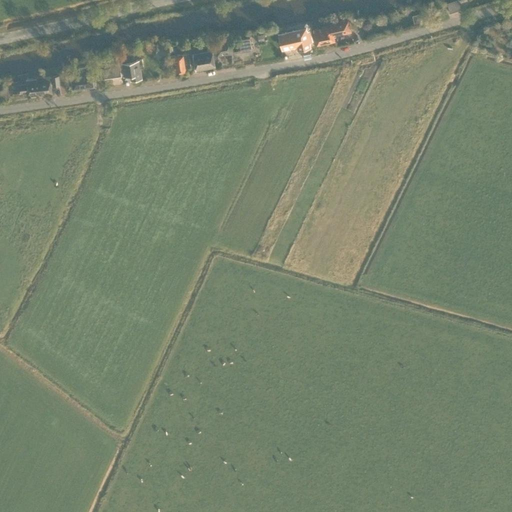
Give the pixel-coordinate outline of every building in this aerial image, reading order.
[(455,0),(447,3),(450,13),(461,9),(458,0),(455,0)] [(317,45),(335,41),(334,33),(339,32),(340,34),(352,32),(349,19),(330,23),(330,26),(313,30),(317,45)] [(295,29),(279,33),(282,46),(296,43),(296,47),(299,46),(300,49),(311,47),(310,44),(310,42),(313,42),(310,30),(308,31),(296,33),(295,29)] [(252,49),(250,37),(239,39),(241,51),(252,49)] [(193,54),(196,70),(215,66),(214,58),(216,58),(218,55),(233,52),(231,40),(215,43),(217,50),(213,51),(212,50),(193,54)] [(166,54),(161,49),(155,55),(160,60),(166,54)] [(131,61),(131,57),(133,57),(132,53),(124,54),(126,62),(121,62),(124,77),(131,76),(131,80),(142,78),(140,67),(144,66),(142,59),(134,60),(131,61)] [(191,67),(189,53),(171,55),(173,70),(176,69),(177,72),(186,71),(186,68),(191,67)] [(91,65),(79,67),(80,71),(70,73),(73,89),(94,86),(91,65)] [(122,76),(120,66),(98,70),(99,79),(122,76)] [(60,85),(59,75),(52,76),(50,76),(26,79),(27,83),(19,84),(20,93),(28,92),(28,95),(52,92),(51,83),(53,83),(53,86),(60,85)] [(8,89),(0,89),(0,98),(10,97),(8,89)]
